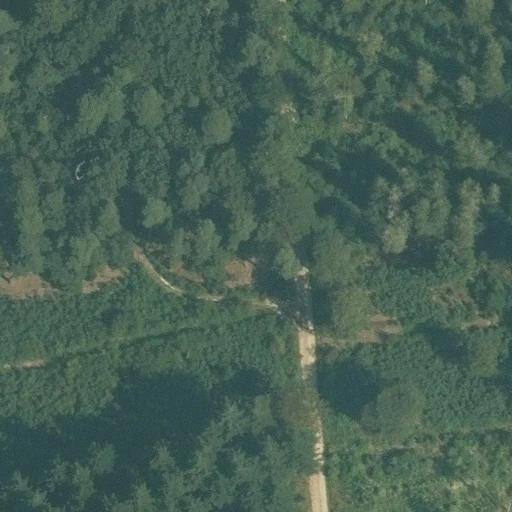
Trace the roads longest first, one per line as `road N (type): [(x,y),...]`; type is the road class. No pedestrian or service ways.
road 1 (track): [(301,301),(273,0)]
road 2 (track): [(318,511),(301,301)]
